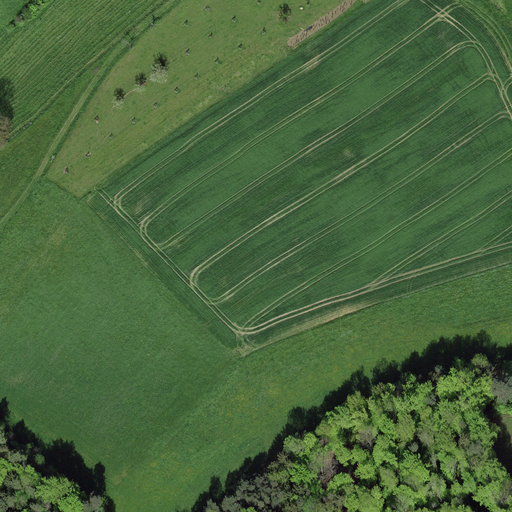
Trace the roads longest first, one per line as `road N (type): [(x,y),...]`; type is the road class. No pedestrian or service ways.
road 1 (track): [(511,373),(368,402),(238,511)]
road 2 (track): [(0,229),(101,71),(173,0)]
road 3 (track): [(87,511),(0,428)]
